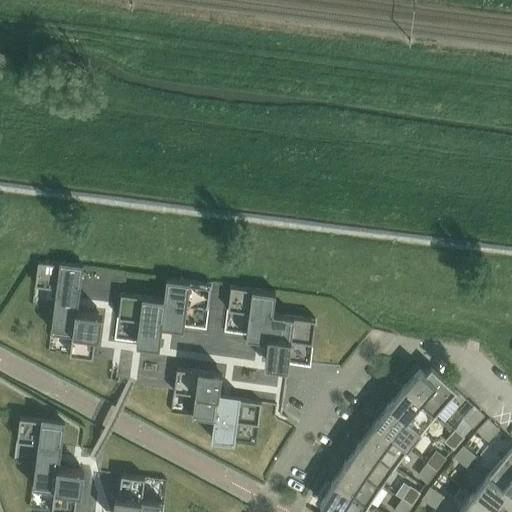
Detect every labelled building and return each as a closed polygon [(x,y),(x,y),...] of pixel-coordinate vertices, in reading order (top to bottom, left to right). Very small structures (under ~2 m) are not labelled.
[(57,286),(54,308),(77,311),(78,309),(83,266),(39,260),(36,283),(57,286)] [(121,293),(110,380),(130,383),(196,391),(193,413),(214,416),(212,437),(235,440),(238,419),(259,421),(262,400),(277,402),(283,403),(292,339),(313,341),(316,318),(273,313),(276,291),(231,285),(226,329),(185,323),(187,303),(209,306),(212,283),(167,277),(164,298),(121,293)] [(77,311),(54,308),(51,329),(73,332),(70,353),(93,356),(99,312),(78,309),(77,311)] [(457,389),(449,381),(432,365),(426,372),(420,366),(405,385),(404,384),(404,385),(436,412),(451,395),(457,389)] [(436,412),(404,385),(389,403),(389,402),(389,403),(422,429),(436,412)] [(422,429),(389,403),(375,421),(374,421),(408,447),(422,429)] [(474,425),(484,414),(474,405),(464,416),(474,425)] [(59,466),(59,464),(65,422),(20,416),(17,439),(39,442),(36,463),(59,466)] [(499,428),(491,420),(488,418),(478,429),(489,439),(499,428)] [(408,447),(374,421),(360,440),(394,465),(408,447)] [(454,447),(464,436),(456,429),(446,440),(454,447)] [(394,465),(360,440),(347,460),(346,459),(346,460),(381,483),(394,465)] [(511,444),(489,473),(489,472),(488,473),(511,492),(511,444)] [(475,454),(464,445),(455,455),(467,465),(475,454)] [(437,468),(445,457),(437,450),(428,462),(437,468)] [(381,483),(346,460),(334,480),(333,479),(333,480),(369,502),(381,483)] [(428,480),(437,468),(428,462),(419,474),(428,480)] [(52,509),(75,511),(81,467),(59,464),(59,466),(36,463),(33,485),(55,488),(52,509)] [(162,511),(164,500),(143,497),(145,476),(122,473),(119,494),(98,492),(96,506),(95,511),(162,511)] [(510,511),(511,510),(511,492),(488,473),(474,492),(473,492),(472,492),(498,511),(510,511)] [(362,511),(369,502),(333,480),(321,501),(337,510),(335,511),(362,511)] [(412,503),(420,491),(411,485),(403,497),(412,503)] [(435,505),(443,495),(431,486),(424,497),(435,505)] [(498,511),(472,492),(458,511),(457,511),(498,511)] [(444,511),(448,511),(455,503),(443,495),(435,505),(444,511)] [(398,511),(406,511),(412,503),(403,497),(395,510),(398,511)]
